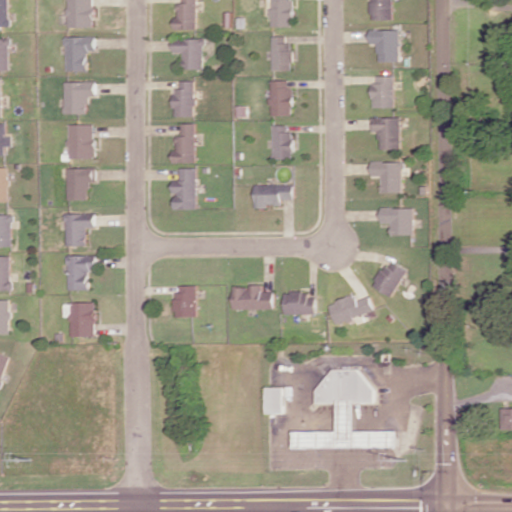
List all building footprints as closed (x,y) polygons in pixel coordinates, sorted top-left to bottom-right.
[(0,0),(0,26),(13,26),(12,0),(0,0)] [(70,0),(70,26),(96,27),(96,0),(70,0)] [(174,29),(197,28),(197,0),(182,0),(183,2),(177,2),(177,17),(174,17),(174,29)] [(271,0),(272,26),(294,26),(294,0),(271,0)] [(393,19),(393,0),(372,0),(372,19),(393,19)] [(400,30),(371,29),(370,43),(378,43),(378,61),(400,61),(400,30)] [(274,70),(294,69),(294,42),(288,42),(287,35),(274,35),(274,70)] [(91,70),(91,50),(98,50),(98,36),(68,36),(68,71),(91,70)] [(0,69),(13,70),(12,38),(0,38),(0,69)] [(205,68),(205,38),(174,38),(174,52),(184,52),(184,68),(205,68)] [(374,107),(395,106),(394,75),(373,75),(374,107)] [(294,114),(293,79),(272,80),(273,115),(294,114)] [(197,80),(182,80),(182,88),(176,88),(176,115),(197,116),(197,80)] [(67,81),(67,113),(91,113),(90,95),(99,95),(99,81),(67,81)] [(400,117),(371,117),(372,131),(379,131),(379,149),(401,148),(400,117)] [(0,154),(7,154),(7,146),(14,146),(14,136),(8,136),(9,123),(0,122),(0,154)] [(98,124),(71,123),(71,158),(97,158),(98,124)] [(198,123),(184,123),(184,135),(177,135),(177,162),(198,162),(198,123)] [(293,124),(274,125),(275,158),(293,157),(293,124)] [(382,192),(403,192),(402,161),(372,161),(372,175),(381,175),(382,192)] [(9,166),(0,166),(0,200),(10,201),(9,166)] [(70,167),(70,200),(92,200),(92,181),(99,181),(99,167),(70,167)] [(200,168),(183,167),(182,180),(175,180),(175,192),(178,192),(177,208),(199,209),(200,168)] [(257,207),(270,207),(270,204),(284,204),(284,199),(296,199),(296,184),(257,184),(257,207)] [(416,208),(383,207),(383,222),(393,223),(393,234),(415,235),(416,208)] [(69,246),(90,245),(90,227),(99,227),(99,213),(69,213),(69,246)] [(0,245),(13,245),(13,214),(0,214),(0,245)] [(99,255),(70,254),(70,289),(92,289),(92,269),(99,269),(99,255)] [(11,255),(0,255),(0,289),(12,290),(11,255)] [(395,296),(408,268),(389,259),(376,287),(395,296)] [(200,284),(179,285),(179,316),(200,316),(200,284)] [(265,284),(252,284),(252,286),(235,287),(236,309),(277,308),(276,291),(265,291),(265,284)] [(287,313),(319,314),(319,293),(287,293),(287,313)] [(339,324),(376,310),(371,296),(359,300),(357,294),(332,303),(339,324)] [(10,299),(0,299),(0,333),(11,333),(10,299)] [(73,336),(98,336),(99,302),(66,302),(66,318),(73,318),(73,336)] [(0,385),(11,357),(0,352),(0,385)] [(298,447),(400,447),(400,430),(357,430),(357,402),(372,402),(372,368),(325,368),(325,403),(340,403),(340,431),(298,431),(298,447)] [(287,412),(287,387),(269,387),(270,412),(287,412)]
